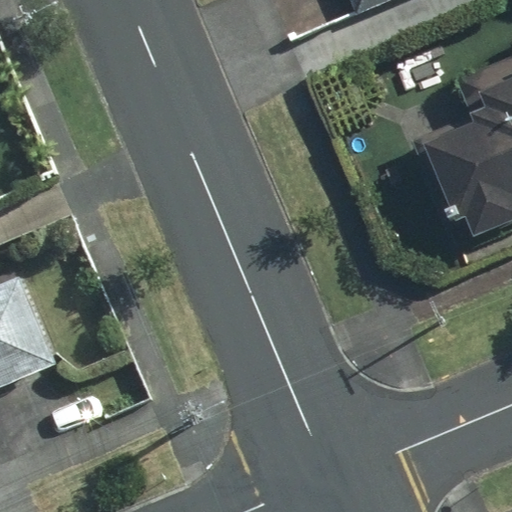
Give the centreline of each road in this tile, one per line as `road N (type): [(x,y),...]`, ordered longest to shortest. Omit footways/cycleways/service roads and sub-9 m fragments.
road 1 (tertiary): [(131,0),(334,480)]
road 2 (residential): [(334,480),(511,406)]
